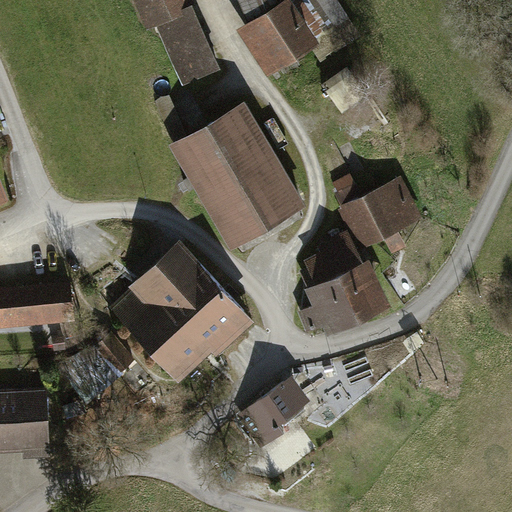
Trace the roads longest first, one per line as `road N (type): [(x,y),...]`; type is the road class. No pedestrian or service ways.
road 1 (residential): [(164,474),(262,366),(387,339),(420,319),(472,253),(511,167)]
road 2 (track): [(205,0),(246,84),(300,139),(316,196),(318,224),(252,282)]
road 3 (track): [(53,222),(127,215),(201,240),(261,289),(292,356)]
road 4 (track): [(0,87),(53,222),(38,237)]
road 5 (residential): [(28,511),(115,468),(164,474)]
road 6 (residential): [(294,511),(164,474)]
